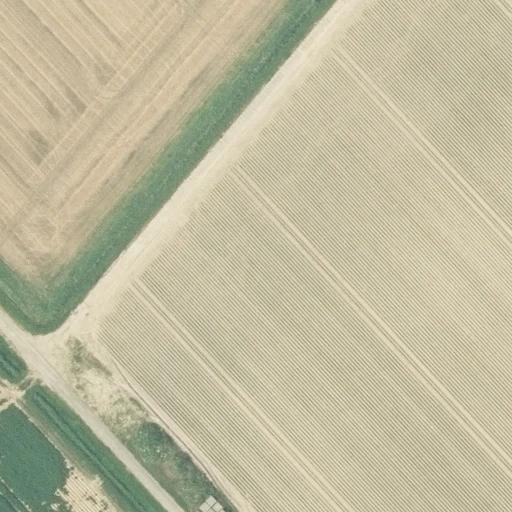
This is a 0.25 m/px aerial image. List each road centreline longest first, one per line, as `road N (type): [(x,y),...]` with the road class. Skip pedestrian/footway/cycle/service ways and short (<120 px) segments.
road 1 (track): [(40,365),(346,0)]
road 2 (unclassified): [(175,511),(0,321)]
